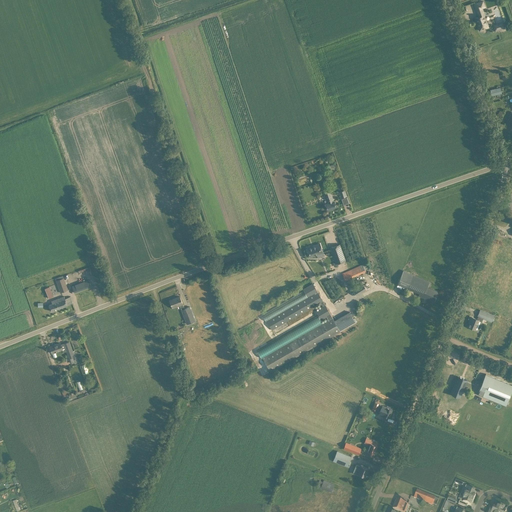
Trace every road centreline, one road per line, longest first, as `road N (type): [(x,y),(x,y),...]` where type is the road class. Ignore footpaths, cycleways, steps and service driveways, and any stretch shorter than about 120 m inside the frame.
road 1 (unclassified): [(0,348),(501,165)]
road 2 (track): [(212,266),(121,0)]
road 3 (unclassified): [(372,511),(440,336)]
road 4 (unclassified): [(440,336),(508,166)]
road 5 (unclassified): [(501,165),(446,0)]
